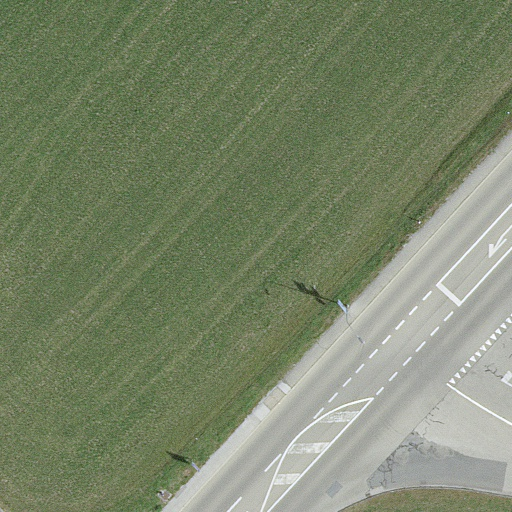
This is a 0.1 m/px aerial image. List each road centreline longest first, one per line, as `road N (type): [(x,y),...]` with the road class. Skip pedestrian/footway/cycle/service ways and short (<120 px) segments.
road 1 (primary): [(408,345),(253,511)]
road 2 (primary): [(511,233),(408,345)]
road 3 (residential): [(408,345),(448,386),(511,422)]
